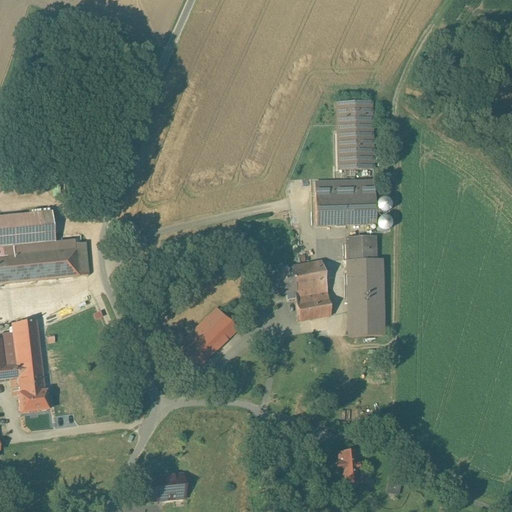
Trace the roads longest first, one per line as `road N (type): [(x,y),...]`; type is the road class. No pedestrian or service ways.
road 1 (unclassified): [(190,0),(142,117),(100,255),(157,406)]
road 2 (unknown): [(390,461),(369,208)]
road 3 (unclassified): [(157,406),(231,403),(262,414),(269,511)]
